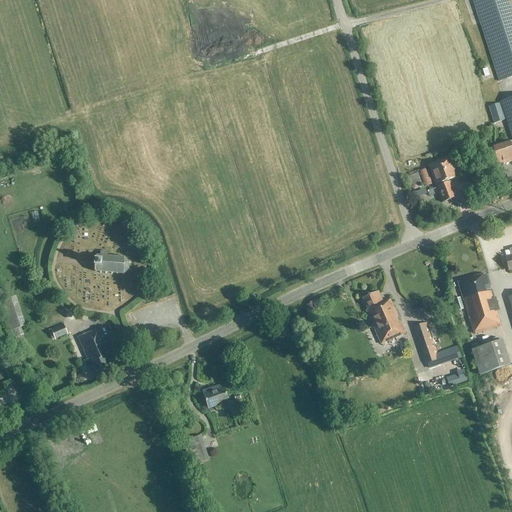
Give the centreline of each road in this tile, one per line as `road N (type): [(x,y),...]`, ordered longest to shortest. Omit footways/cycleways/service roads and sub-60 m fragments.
road 1 (tertiary): [(0,436),(413,243)]
road 2 (unclassified): [(336,0),(413,243)]
